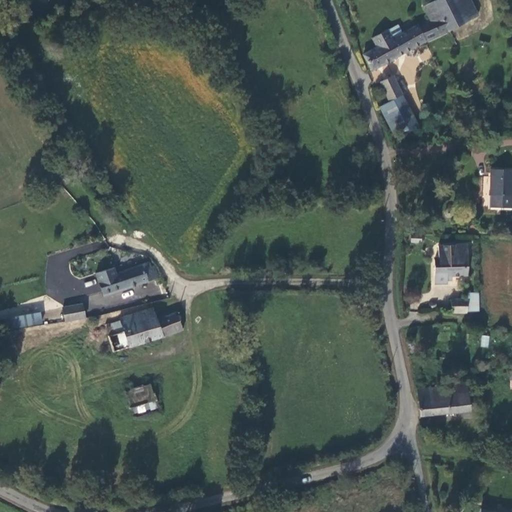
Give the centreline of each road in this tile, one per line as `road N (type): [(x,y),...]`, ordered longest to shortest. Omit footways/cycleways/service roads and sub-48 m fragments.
road 1 (unclassified): [(401,441),(405,389),(387,285),(392,197),(327,0)]
road 2 (unclassified): [(165,511),(360,464),(401,441)]
